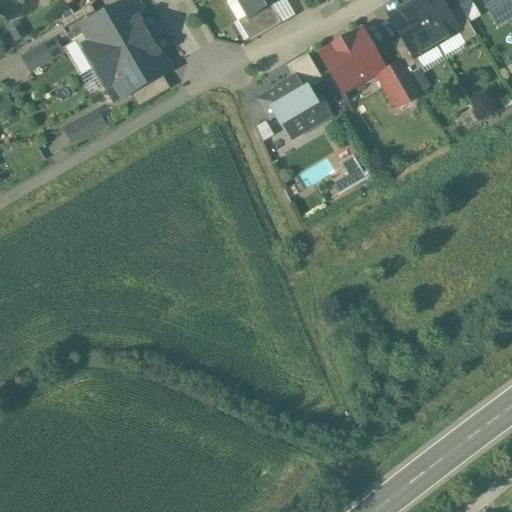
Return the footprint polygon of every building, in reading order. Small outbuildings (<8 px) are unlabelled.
[(239,0),(248,16),(249,17),(270,5),(278,0),(239,0)] [(440,0),(416,0),(412,3),(436,45),(457,32),(459,31),(447,12),(440,0)] [(511,0),(484,0),(494,15),(511,4),(511,0)] [(98,19),(83,28),(87,35),(92,44),(83,49),(105,87),(115,82),(124,97),(131,93),(162,75),(169,71),(154,44),(152,45),(142,29),(144,28),(129,2),(98,19)] [(412,3),(389,16),(402,38),(414,58),(415,57),(436,45),(412,3)] [(270,5),(249,17),(248,16),(238,22),(250,42),(281,24),(270,5)] [(476,37),(458,5),(447,12),(459,31),(457,32),(464,43),(476,37)] [(90,6),(59,24),(71,44),(87,35),(83,28),(98,19),(90,6)] [(348,38),(336,45),(337,47),(322,56),(342,91),(382,67),(362,32),(349,40),(348,38)] [(414,58),(402,38),(392,45),(402,63),(410,76),(422,69),(415,57),(414,58)] [(54,40),(23,58),(31,71),(62,53),(54,40)] [(323,81),(307,55),(287,67),(293,78),(295,80),(300,77),(308,90),(323,81)] [(402,63),(378,77),(397,108),(420,94),(410,76),(402,63)] [(162,75),(131,93),(138,107),(170,89),(162,75)] [(282,88),(260,101),(271,119),(276,116),(282,126),(284,124),(292,138),(329,116),(321,101),(316,104),(308,90),(300,77),(295,80),(293,78),(281,86),(282,88)] [(96,112),(65,130),(72,143),(104,125),(96,112)] [(265,122),(256,128),(261,139),(272,133),(265,122)] [(363,174),(353,156),(338,164),(352,188),(371,177),(368,171),(363,174)]
